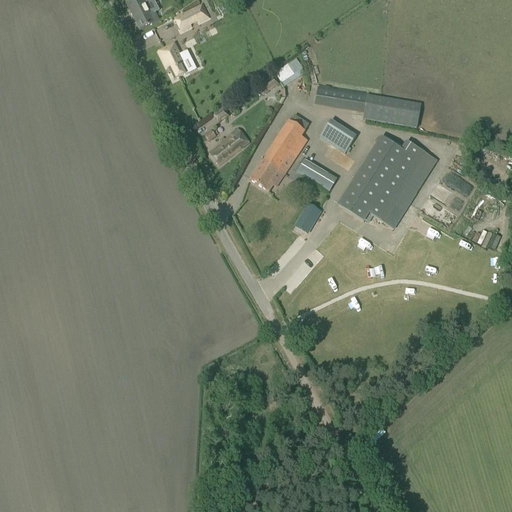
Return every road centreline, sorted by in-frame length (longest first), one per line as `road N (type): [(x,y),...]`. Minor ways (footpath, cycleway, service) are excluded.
road 1 (track): [(370,511),(216,220)]
road 2 (unclassified): [(216,220),(106,0)]
